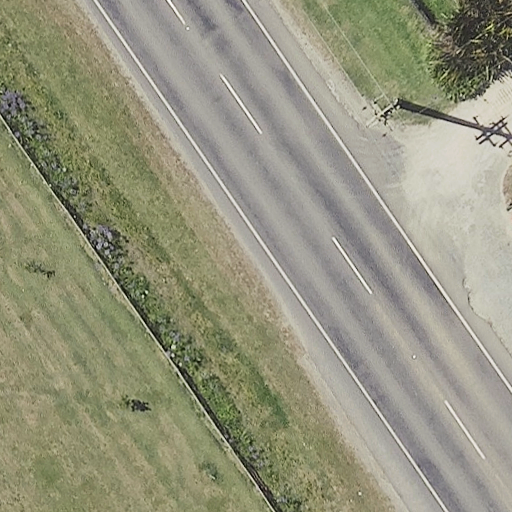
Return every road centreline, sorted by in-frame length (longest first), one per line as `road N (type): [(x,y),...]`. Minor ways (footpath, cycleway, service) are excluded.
road 1 (secondary): [(163,0),(511,509)]
road 2 (unknown): [(511,77),(303,203)]
